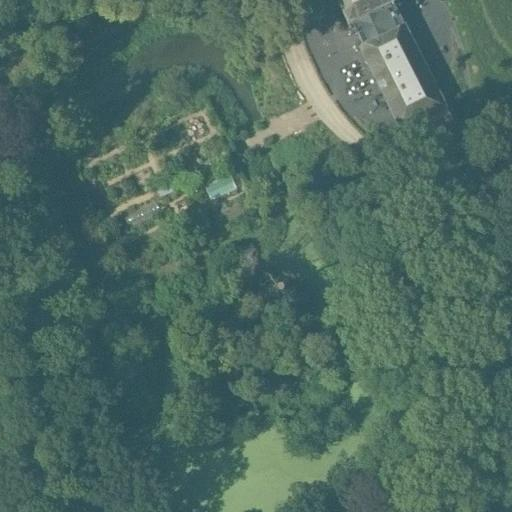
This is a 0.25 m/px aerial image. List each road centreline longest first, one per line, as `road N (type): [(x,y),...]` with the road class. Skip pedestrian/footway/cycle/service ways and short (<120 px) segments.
road 1 (track): [(0,233),(29,263),(50,314),(37,386),(77,444),(62,511)]
road 2 (track): [(19,72),(166,0)]
road 3 (track): [(405,511),(422,490),(467,490),(511,423)]
